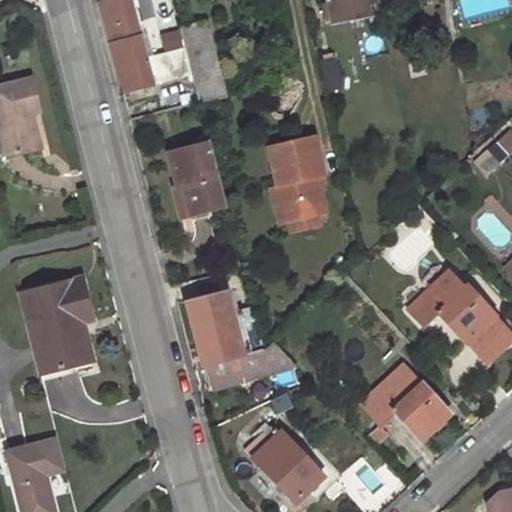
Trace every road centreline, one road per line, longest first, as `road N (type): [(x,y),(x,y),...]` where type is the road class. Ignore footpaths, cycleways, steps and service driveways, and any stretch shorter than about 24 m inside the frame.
road 1 (residential): [(66,0),(207,511)]
road 2 (residential): [(398,511),(511,415)]
